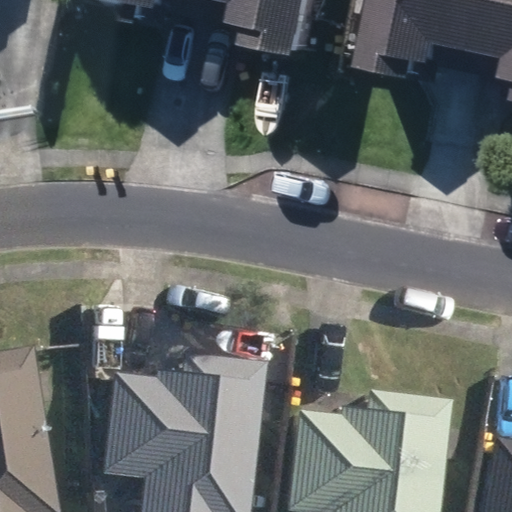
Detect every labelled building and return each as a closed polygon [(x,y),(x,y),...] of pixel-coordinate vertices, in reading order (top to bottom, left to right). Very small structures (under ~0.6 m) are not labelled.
[(143,15),(205,27),(209,0),(90,0),(86,23),(139,34),(143,15)] [(209,0),(205,27),(247,35),(243,54),(297,64),(309,0),(209,0)] [(414,70),(475,81),(491,0),(373,0),(358,77),(412,86),(414,70)] [(511,0),(491,0),(475,81),(511,89),(511,0)] [(0,511),(42,511),(15,345),(0,346),(0,511)] [(121,511),(233,511),(250,359),(167,350),(164,369),(139,366),(138,376),(96,373),(85,471),(126,477),(121,511)] [(421,511),(434,394),(353,386),(350,405),(324,403),(323,412),(279,407),(268,509),(296,511),(421,511)] [(511,511),(511,442),(479,437),(465,511),(511,511)] [(83,491),(83,511),(105,511),(104,490),(83,491)]
